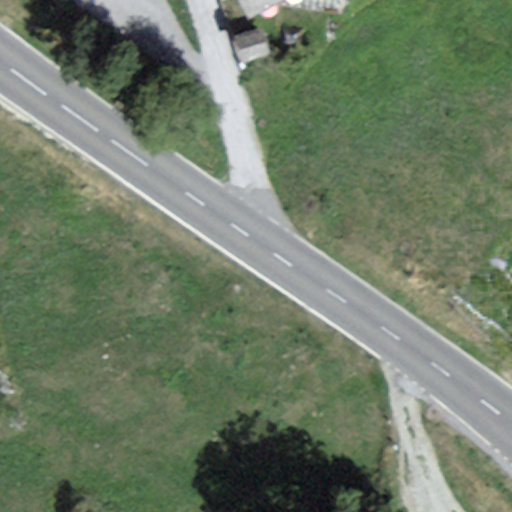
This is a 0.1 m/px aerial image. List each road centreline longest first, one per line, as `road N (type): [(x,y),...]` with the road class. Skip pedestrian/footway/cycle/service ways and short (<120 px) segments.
road 1 (secondary): [(0,59),(511,424)]
road 2 (unknown): [(262,243),(207,0)]
